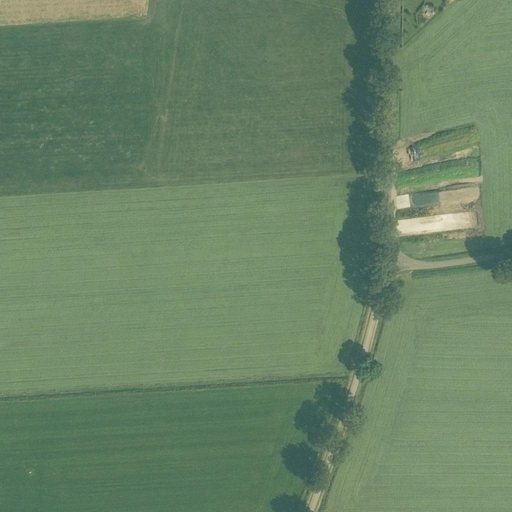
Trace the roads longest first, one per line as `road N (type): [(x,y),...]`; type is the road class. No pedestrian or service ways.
road 1 (unclassified): [(306,511),(385,254)]
road 2 (unclassified): [(385,254),(389,0)]
road 3 (unclassified): [(511,246),(446,258),(385,254)]
